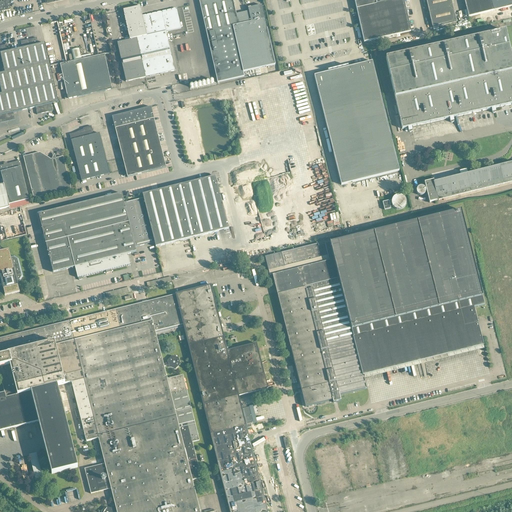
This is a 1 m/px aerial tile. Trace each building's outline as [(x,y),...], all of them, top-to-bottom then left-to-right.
[(11,10),(8,0),(0,2),(0,14),(2,14),(2,12),(11,10)] [(275,65),(262,6),(248,9),(249,12),(236,14),(232,0),(198,0),(216,78),(217,83),(244,77),(243,72),(275,65)] [(411,32),(403,0),(354,0),(364,42),(411,32)] [(456,22),(450,0),(425,0),(432,27),(456,22)] [(464,0),(469,18),(489,13),(485,0),(464,0)] [(485,0),(489,13),(511,7),(511,3),(511,0),(485,0)] [(175,71),(167,32),(181,28),(177,9),(142,16),(140,7),(140,6),(135,7),(135,8),(123,10),(130,40),(117,42),(126,82),(175,71)] [(511,59),(506,31),(386,58),(402,129),(408,128),(409,131),(409,132),(410,132),(411,132),(412,132),(412,131),(411,127),(450,119),(450,122),(451,122),(451,123),(452,123),(453,123),(453,122),(454,122),(454,121),(453,118),(491,109),(492,112),(493,113),(494,113),(495,113),(495,112),(496,112),(495,108),(511,104),(511,59)] [(58,103),(45,43),(38,45),(36,38),(20,42),(22,49),(9,52),(7,44),(0,46),(0,51),(5,73),(0,74),(0,86),(2,94),(0,94),(0,123),(15,120),(13,113),(35,108),(37,115),(54,111),(52,104),(58,103)] [(112,89),(106,60),(104,55),(60,65),(67,95),(68,99),(112,89)] [(399,171),(373,66),(372,62),(370,62),(371,63),(348,69),(348,68),(328,72),(329,74),(316,77),(316,76),(314,76),(341,185),(399,171)] [(161,148),(151,107),(133,112),(130,113),(112,117),(125,169),(127,177),(166,168),(161,148)] [(107,161),(99,133),(94,135),(91,126),(89,127),(86,128),(86,129),(83,130),(75,133),(70,135),(81,181),(110,174),(107,161)] [(71,189),(63,157),(51,160),(40,153),(23,157),(34,199),(71,189)] [(29,200),(19,161),(8,164),(7,163),(4,164),(4,165),(0,166),(0,209),(10,207),(9,205),(29,200)] [(471,192),(511,182),(511,163),(434,183),(433,180),(424,182),(429,203),(471,192)] [(122,194),(39,214),(53,273),(75,267),(78,278),(79,280),(83,279),(82,277),(106,271),(106,274),(111,272),(111,270),(130,265),(128,254),(136,252),(135,247),(154,242),(156,247),(229,229),(215,176),(143,195),(143,198),(124,203),(122,194)] [(384,210),(391,209),(389,201),(382,202),(384,210)] [(484,305),(461,211),(318,246),(318,244),(295,250),(265,257),(270,276),(273,276),(305,407),(333,400),(333,403),(341,401),(340,395),(366,389),(363,375),(484,345),(474,307),(484,305)] [(23,276),(18,259),(14,256),(11,257),(9,250),(2,252),(1,248),(0,248),(0,247),(0,286),(2,286),(5,296),(20,292),(17,282),(20,281),(23,276)] [(211,285),(175,294),(175,295),(183,325),(182,325),(229,511),(267,511),(252,449),(247,428),(251,427),(250,424),(253,423),(249,408),(246,408),(246,405),(241,406),(240,403),(239,399),(239,396),(268,389),(257,344),(227,351),(220,321),(219,318),(211,285)] [(136,305),(0,338),(0,374),(5,393),(0,394),(0,431),(39,422),(52,474),(78,467),(58,386),(72,382),(86,442),(99,439),(105,464),(85,469),(91,494),(111,489),(115,507),(112,508),(106,507),(101,511),(217,511),(213,511),(213,509),(204,511),(200,511),(192,480),(201,478),(192,442),(199,440),(187,390),(183,375),(167,379),(164,366),(168,365),(169,367),(175,369),(180,364),(179,358),(172,356),(167,361),(168,363),(163,364),(155,332),(182,325),(183,325),(175,295),(136,305)] [(44,474),(39,447),(31,448),(36,475),(44,474)] [(67,486),(69,499),(79,498),(77,485),(67,486)]
